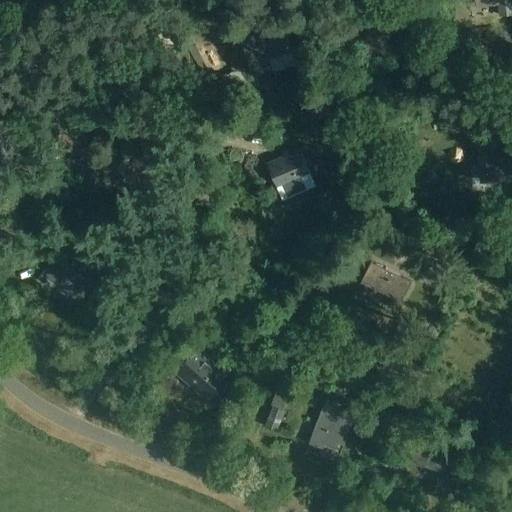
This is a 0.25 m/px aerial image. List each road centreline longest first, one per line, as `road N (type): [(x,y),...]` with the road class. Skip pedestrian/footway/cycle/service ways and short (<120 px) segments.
road 1 (track): [(144,0),(193,105),(248,275),(274,303),(511,416)]
road 2 (unclassified): [(268,511),(233,488),(65,421),(0,374)]
